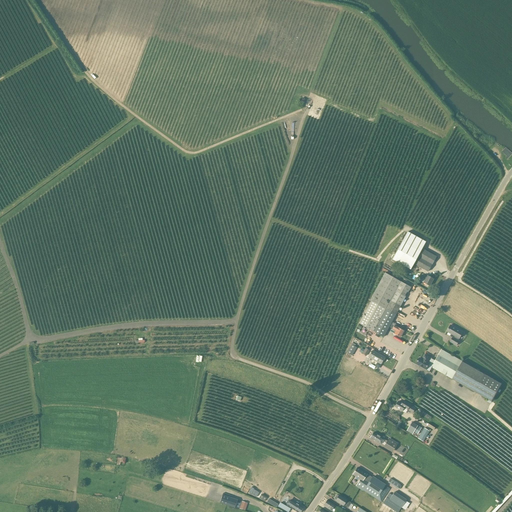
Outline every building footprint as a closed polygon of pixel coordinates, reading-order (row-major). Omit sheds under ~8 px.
[(410,270),(413,264),(428,272),(436,257),(422,249),(426,242),(407,232),(392,260),(410,270)] [(403,331),(401,329),(402,328),(392,322),(411,287),(400,282),(401,282),(385,273),(370,300),(371,301),(359,323),(373,332),(383,337),(389,327),(392,329),(391,330),(395,332),(394,334),(400,337),(403,331)] [(433,279),(427,276),(425,280),(422,278),(420,281),(423,283),(429,286),(433,279)] [(463,332),(451,325),(447,332),(455,336),(454,338),(453,337),(450,342),(457,346),(460,341),(458,340),(459,339),(463,332)] [(351,356),(356,347),(351,344),(346,352),(351,356)] [(452,379),(492,402),(502,384),(442,349),(432,366),(431,368),(452,379)] [(384,357),(373,351),(369,357),(380,364),(384,357)] [(426,370),(428,365),(431,367),(435,361),(430,359),(431,358),(425,354),(422,359),(419,358),(416,364),(426,370)] [(399,402),(395,407),(396,408),(397,409),(398,410),(399,409),(402,411),(404,408),(413,413),(415,408),(411,406),(411,405),(404,400),(402,404),(399,402)] [(412,422),(407,431),(413,434),(414,432),(417,434),(421,428),(412,422)] [(424,428),(418,438),(423,441),(430,431),(424,428)] [(373,433),(370,438),(380,444),(380,443),(383,439),(384,437),(380,434),(379,436),(373,433)] [(389,438),(385,445),(393,451),(398,443),(389,438)] [(353,475),(360,479),(356,486),(363,491),(364,491),(381,502),(389,489),(385,486),(385,485),(372,476),(371,477),(367,474),(357,468),(353,475)] [(399,484),(391,478),(388,482),(397,488),(399,484)] [(406,500),(394,492),(392,495),(389,493),(384,502),(399,511),(402,507),(401,507),(406,500)] [(222,494),(219,503),(235,508),(237,500),(230,497),(222,494)] [(334,498),(336,500),(335,501),(343,506),(347,508),(351,503),(347,500),(339,495),(338,496),(336,495),(334,498)] [(291,508),(297,511),(300,511),(303,508),(299,505),(300,504),(297,502),(296,503),(291,500),(287,506),(280,502),(278,505),(288,511),(291,508)] [(336,510),(338,507),(327,500),(324,505),(331,510),(333,508),(336,510)]
